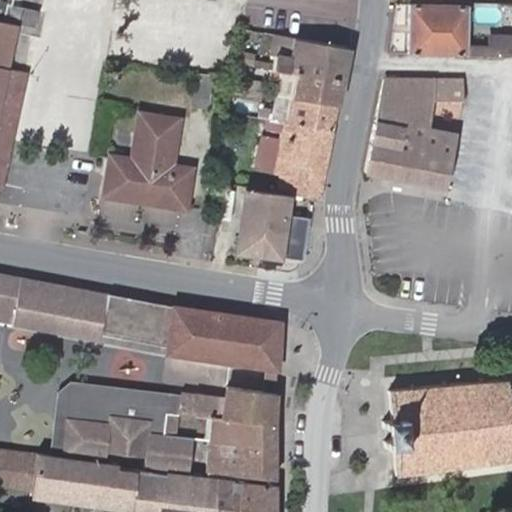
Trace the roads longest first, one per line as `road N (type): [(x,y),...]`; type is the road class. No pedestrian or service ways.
road 1 (unclassified): [(342,302),(0,245)]
road 2 (tertiary): [(342,302),(346,186),(379,0)]
road 3 (tertiary): [(318,511),(342,302)]
